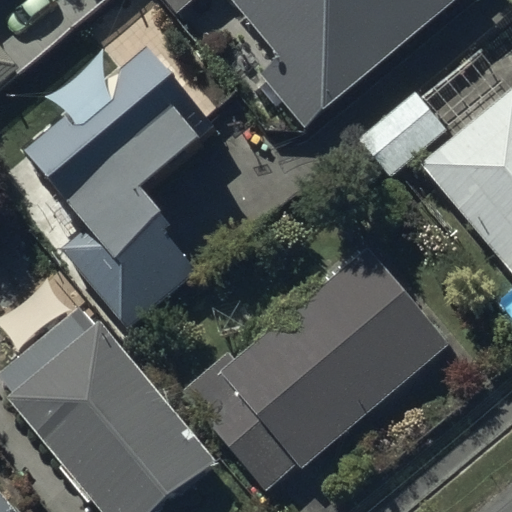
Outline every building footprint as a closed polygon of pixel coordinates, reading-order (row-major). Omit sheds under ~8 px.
[(0,2),(2,0),(0,0),(0,94),(21,76),(0,51),(0,2)] [(160,0),(186,30),(221,0),(230,0),(296,78),(276,94),(316,141),(478,5),(473,0),(160,0)] [(215,147),(153,73),(130,93),(111,70),(58,114),(74,132),(31,168),(97,247),(72,268),(134,341),(199,286),(176,259),(174,239),(152,212),(208,166),(202,158),(215,147)] [(453,146),(422,108),(368,152),(400,190),(453,146)] [(511,117),(438,178),(511,268),(511,117)] [(375,261),(239,368),(233,362),(189,398),(269,496),(299,471),(306,479),(454,357),(375,261)] [(86,320),(4,385),(18,402),(12,407),(95,511),(175,511),(222,475),(109,332),(101,339),(86,320)] [(11,511),(0,498),(0,511),(11,511)]
